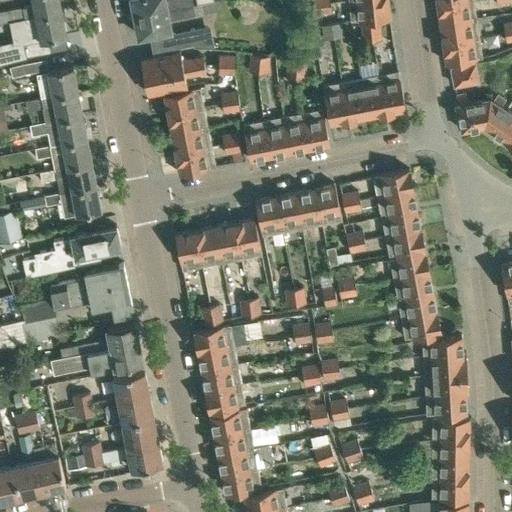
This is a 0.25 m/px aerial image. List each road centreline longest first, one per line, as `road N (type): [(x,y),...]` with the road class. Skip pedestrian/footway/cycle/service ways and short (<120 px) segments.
road 1 (residential): [(140,199),(441,142)]
road 2 (unclassified): [(197,485),(140,199)]
road 3 (residential): [(499,511),(473,224)]
road 4 (unclassified): [(140,199),(101,0)]
road 5 (residential): [(441,142),(415,0)]
road 6 (residential): [(68,511),(197,485)]
